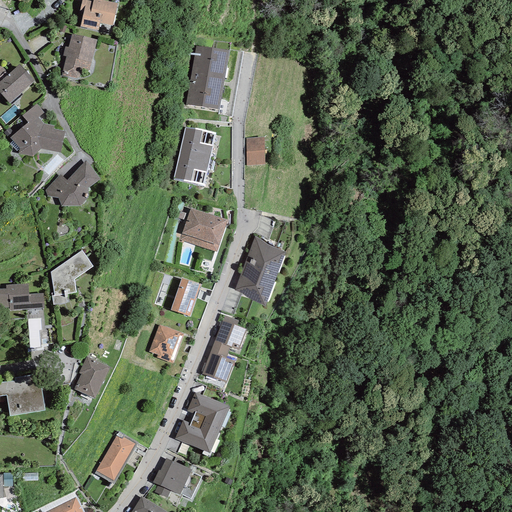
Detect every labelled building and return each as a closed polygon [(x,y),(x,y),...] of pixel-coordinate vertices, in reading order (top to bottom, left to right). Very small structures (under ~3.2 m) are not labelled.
[(93,0),(93,2),(85,0),(81,0),(80,10),(83,11),(80,26),(98,30),(100,23),(112,25),(117,3),(102,0),(93,0)] [(97,40),(72,34),(68,47),(65,46),(63,56),(66,56),(61,75),(72,78),(75,78),(78,77),(80,76),(82,69),(89,71),(97,40)] [(229,51),(196,46),(186,104),(219,110),(229,51)] [(0,96),(2,95),(10,103),(35,81),(20,64),(8,74),(0,65),(0,96)] [(22,115),(28,122),(29,124),(38,117),(43,112),(37,104),(22,115)] [(43,123),(38,117),(29,124),(28,122),(10,138),(19,148),(18,153),(32,156),(40,149),(60,153),(65,130),(53,128),(54,125),(43,123)] [(214,134),(184,128),(173,180),(203,186),(214,134)] [(264,138),(246,138),(246,166),(264,165),(264,138)] [(45,190),(48,196),(58,198),(61,206),(80,206),(88,197),(88,188),(100,179),(86,160),(67,180),(60,174),(45,190)] [(228,220),(191,208),(180,240),(217,253),(228,220)] [(265,306),(285,252),(254,237),(235,290),(265,306)] [(51,293),(53,305),(66,303),(66,294),(76,292),(74,279),(92,266),(81,251),(50,272),(54,293),(51,293)] [(189,316),(200,284),(181,278),(170,310),(189,316)] [(6,288),(0,288),(0,306),(8,306),(9,310),(44,308),(43,293),(28,294),(28,283),(6,285),(6,288)] [(224,315),(222,321),(236,326),(238,320),(224,315)] [(38,318),(27,319),(29,349),(40,348),(39,331),(42,331),(41,318),(38,318)] [(236,326),(222,321),(214,341),(230,347),(239,350),(246,329),(236,326)] [(173,364),(184,334),(159,324),(149,351),(158,355),(156,358),(173,364)] [(230,347),(214,341),(210,352),(226,358),(230,347)] [(226,383),(234,361),(226,358),(210,352),(202,374),(226,383)] [(95,399),(109,367),(86,356),(78,373),(81,374),(74,389),(95,399)] [(0,395),(6,395),(9,416),(45,411),(39,374),(14,378),(15,381),(0,382),(0,395)] [(209,453),(229,407),(194,392),(187,411),(194,414),(190,423),(183,420),(175,439),(209,453)] [(114,484),(138,443),(119,432),(94,473),(114,484)] [(180,495),(191,470),(166,458),(153,482),(158,485),(170,490),(180,495)] [(12,486),(12,473),(3,473),(3,486),(12,486)] [(167,498),(170,490),(158,485),(155,492),(167,498)] [(40,511),(42,511),(76,496),(74,492),(39,509),(40,511)] [(84,511),(76,496),(42,511),(84,511)] [(166,511),(141,496),(132,510),(130,511),(166,511)]
